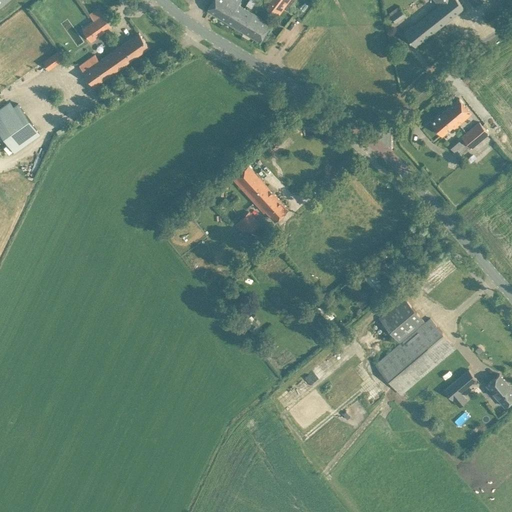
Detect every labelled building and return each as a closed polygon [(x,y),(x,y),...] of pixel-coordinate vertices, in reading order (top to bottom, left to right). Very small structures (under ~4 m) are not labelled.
[(212,0),(207,10),(234,26),(244,8),(231,0),(212,0)] [(266,0),(264,5),(277,16),(289,0),(266,0)] [(415,23),(404,32),(409,38),(415,46),(464,7),(458,0),(435,0),(439,5),(427,14),(415,23)] [(390,13),(396,22),(406,15),(400,6),(390,13)] [(244,8),(234,26),(260,41),(270,23),(244,8)] [(97,27),(107,20),(107,21),(108,21),(102,14),(92,21),(97,27)] [(11,39),(27,61),(17,67),(21,72),(51,50),(29,20),(15,31),(17,34),(11,39)] [(101,33),(97,27),(92,21),(82,28),(91,41),(101,34),(103,33),(102,32),(101,33)] [(139,32),(113,50),(124,65),(149,47),(139,32)] [(41,61),(47,70),(62,59),(56,50),(41,61)] [(124,65),(113,50),(99,60),(95,54),(79,65),(94,86),(124,65)] [(511,78),(499,62),(468,87),(492,116),(511,99),(511,78)] [(459,98),(431,122),(442,134),(452,126),(454,127),(471,112),(459,98)] [(0,113),(1,115),(0,116),(0,131),(14,151),(40,133),(18,103),(13,107),(10,102),(0,108),(0,113)] [(511,106),(495,118),(508,138),(511,135),(511,106)] [(462,137),(471,148),(489,133),(479,122),(462,137)] [(234,177),(265,211),(266,210),(276,220),(288,209),(248,165),(234,177)] [(234,223),(243,233),(246,230),(248,232),(259,222),(249,210),(234,223)] [(161,229),(160,230),(166,237),(167,237),(170,235),(164,227),(161,229)] [(278,244),(282,249),(287,244),(283,240),(278,244)] [(372,270),(365,277),(379,292),(386,285),(372,270)] [(267,295),(277,305),(282,301),(271,291),(267,295)] [(401,343),(376,364),(401,394),(455,347),(430,318),(425,322),(404,297),(379,317),(401,343)] [(329,309),(323,314),(328,320),(334,315),(329,309)] [(452,399),(476,378),(468,369),(444,390),(452,399)] [(486,384),(505,406),(511,399),(511,388),(499,373),(486,384)]
